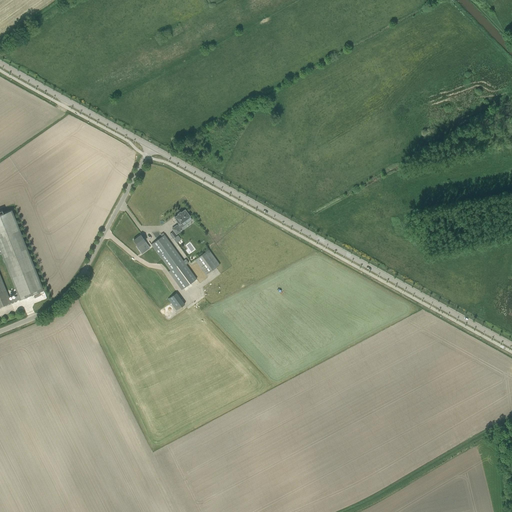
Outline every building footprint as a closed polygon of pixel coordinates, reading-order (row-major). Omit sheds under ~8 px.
[(0,213),(0,249),(18,295),(9,299),(11,303),(20,299),(43,290),(12,210),(8,212),(7,210),(0,213)] [(181,223),(190,217),(189,216),(190,215),(188,213),(187,213),(185,210),(181,213),(180,212),(178,214),(174,217),(179,224),(177,226),(176,225),(172,229),(176,234),(180,231),(179,229),(183,226),(181,223)] [(145,248),(143,246),(147,243),(145,241),(143,239),(141,235),(133,240),(138,246),(142,251),(145,248)] [(156,251),(170,270),(168,272),(182,290),(196,279),(167,239),(164,235),(152,244),(153,246),(147,250),(150,255),(156,251)] [(209,250),(195,260),(206,274),(216,267),(219,265),(209,250)] [(0,307),(11,303),(9,299),(0,275),(0,307)] [(188,309),(172,287),(164,293),(171,303),(180,315),(188,309)]
